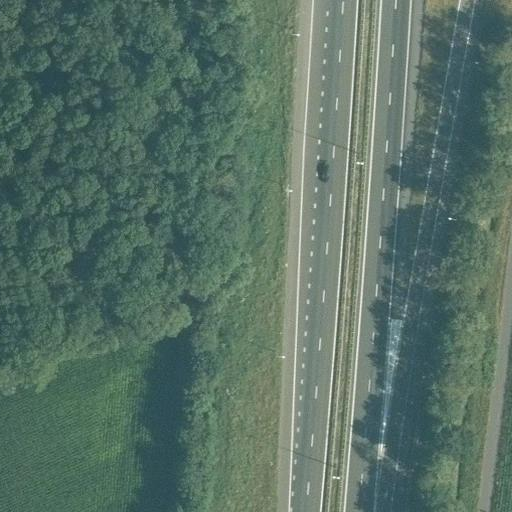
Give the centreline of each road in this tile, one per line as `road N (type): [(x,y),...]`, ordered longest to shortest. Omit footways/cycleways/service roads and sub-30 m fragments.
road 1 (motorway): [(363,511),(400,382),(472,0)]
road 2 (motorway): [(343,0),(304,511)]
road 3 (motorway): [(361,511),(396,0)]
